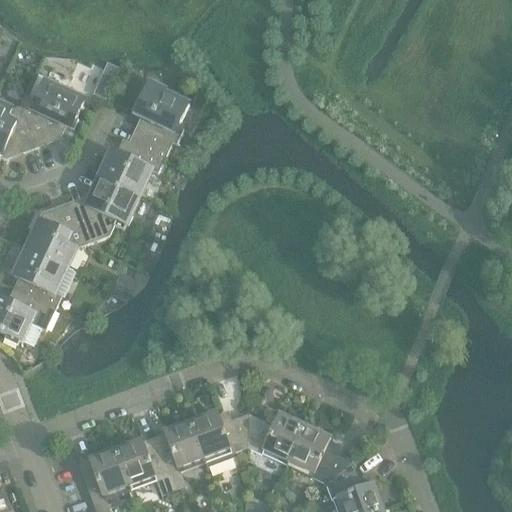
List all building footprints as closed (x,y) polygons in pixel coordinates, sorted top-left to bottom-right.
[(26,98),(21,109),(36,151),(53,145),(51,139),(63,135),(66,129),(73,132),(74,133),(79,122),(77,122),(86,103),(83,102),(85,98),(72,92),(70,96),(45,85),(37,103),(26,98)] [(143,121),(130,147),(130,148),(159,161),(165,165),(174,146),(178,148),(185,132),(183,127),(181,126),(190,108),(165,96),(167,92),(154,86),(152,90),(150,89),(141,107),(137,105),(132,116),(136,118),(143,121)] [(11,160),(36,151),(21,109),(12,112),(0,106),(0,158),(2,159),(3,157),(11,160)] [(159,177),(165,165),(159,161),(130,148),(130,147),(124,144),(114,165),(109,163),(100,182),(140,201),(145,190),(153,174),(159,177)] [(132,218),(140,201),(100,182),(92,200),(70,207),(86,249),(111,240),(115,229),(124,234),(127,229),(129,230),(134,219),(132,218)] [(77,252),(86,249),(70,207),(45,217),(42,224),(41,224),(39,223),(34,233),(36,234),(28,252),(68,271),(77,252)] [(56,297),(68,271),(28,252),(15,280),(20,283),(15,294),(57,313),(62,300),(56,297)] [(47,335),(57,313),(15,294),(10,305),(0,300),(0,334),(7,338),(5,342),(18,348),(19,347),(32,353),(34,350),(42,332),(47,335)] [(232,458),(248,452),(249,417),(222,427),(218,415),(191,425),(204,459),(229,449),(232,458)] [(276,429),(249,417),(248,452),(263,459),(265,454),(290,466),(306,429),(281,417),(276,429)] [(181,467),(204,459),(191,425),(165,435),(170,447),(159,451),(174,495),(189,489),(181,467)] [(332,440),(306,429),(290,466),(315,477),(313,481),(327,488),(352,464),(326,452),(332,440)] [(143,443),(117,453),(131,491),(155,482),(161,499),(174,495),(159,451),(147,455),(143,443)] [(108,511),(104,500),(131,491),(117,453),(90,463),(95,475),(83,479),(95,511),(108,511)] [(338,502),(341,511),(384,511),(375,487),(362,492),(352,464),(327,488),(333,504),(338,502)] [(0,501),(0,511),(11,511),(7,499),(0,501)]
